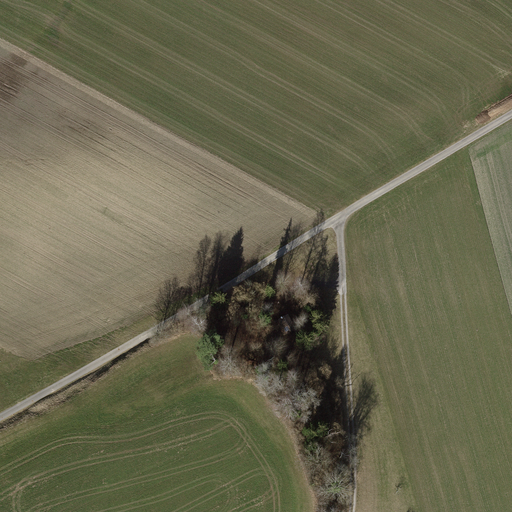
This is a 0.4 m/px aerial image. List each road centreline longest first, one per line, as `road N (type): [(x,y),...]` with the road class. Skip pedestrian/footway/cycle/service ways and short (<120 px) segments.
road 1 (track): [(0,419),(511,115)]
road 2 (track): [(350,511),(339,218)]
